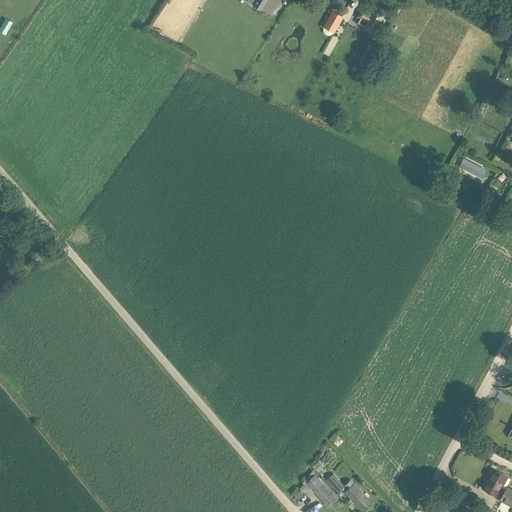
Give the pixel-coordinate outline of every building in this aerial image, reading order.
[(254,0),(252,4),(263,11),(264,10),(270,0),(254,0)] [(347,0),(332,0),(331,2),(343,8),(347,0)] [(366,22),(365,23),(363,27),(375,34),(385,17),(373,10),(371,13),(362,8),(357,17),(366,22)] [(324,29),(324,31),(325,34),(327,35),(330,35),(332,34),(334,32),(343,17),(334,12),(325,27),(324,29)] [(477,118),(506,134),(511,120),(511,96),(493,88),(477,118)] [(475,120),(458,150),(487,163),(503,134),(475,120)] [(486,168),(462,158),(458,167),(482,177),(486,168)] [(317,462),(312,466),(316,471),(316,470),(318,473),(322,469),(320,467),(321,466),(317,462)] [(306,482),(316,474),(313,470),(303,483),(304,484),(299,489),(308,498),(315,492),(306,482)] [(507,490),(502,487),(507,477),(494,470),(488,480),(486,479),(482,488),(496,496),(502,499),(507,490)] [(337,499),(316,474),(306,482),(315,492),(328,507),(337,499)] [(327,480),(338,492),(345,487),(334,474),(327,480)] [(362,510),(371,501),(355,484),(346,492),(362,510)] [(511,489),(508,488),(507,490),(502,499),(501,501),(511,506),(511,489)] [(300,490),(294,495),(298,499),(304,495),(300,490)]
